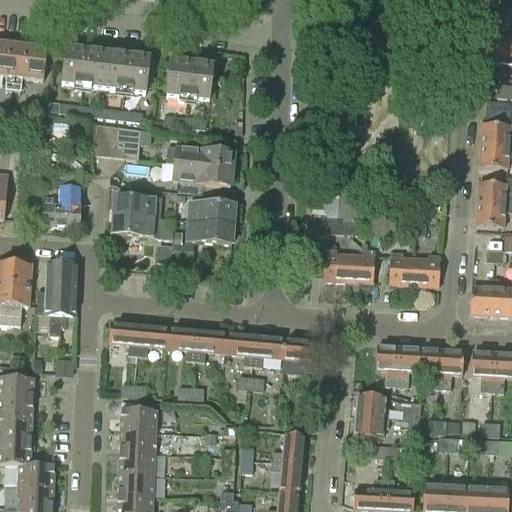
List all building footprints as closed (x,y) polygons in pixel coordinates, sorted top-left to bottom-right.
[(505,79),(509,43),(487,40),(484,68),(500,69),(499,78),(505,79)] [(7,48),(0,47),(0,80),(6,81),(4,93),(11,94),(18,43),(8,42),(7,48)] [(27,44),(18,43),(11,94),(19,95),(21,82),(42,85),(46,53),(26,50),(27,44)] [(102,94),(106,57),(65,52),(60,89),(102,94)] [(148,62),(106,57),(102,94),(144,99),(148,62)] [(212,70),(191,67),(169,65),(165,101),(208,106),(212,70)] [(503,102),(505,90),(496,89),(495,101),(503,102)] [(511,102),(511,90),(505,90),(503,102),(511,103),(511,102)] [(510,126),(511,107),(486,106),(485,125),(510,126)] [(58,107),(57,118),(140,128),(142,117),(58,107)] [(163,120),(162,130),(204,135),(205,125),(163,120)] [(481,128),(480,150),(511,152),(511,143),(508,144),(509,130),(481,128)] [(140,135),(95,129),(93,160),(137,165),(140,135)] [(511,152),(480,150),(478,173),(506,174),(507,160),(511,160),(511,152)] [(46,174),(46,172),(48,154),(21,151),(18,171),(46,174)] [(175,152),(173,169),(231,175),(233,159),(176,152),(175,152)] [(231,175),(173,169),(171,185),(229,192),(231,175)] [(325,199),(325,192),(326,180),(314,180),(315,199),(314,220),(324,221),(324,205),(324,199),(325,199)] [(354,193),(354,181),(330,180),(329,192),(354,193)] [(475,210),(511,212),(511,201),(510,203),(504,203),(505,188),(477,186),(475,210)] [(77,233),(79,193),(58,192),(57,211),(43,210),(42,231),(77,233)] [(337,196),(336,222),(350,223),(351,197),(337,196)] [(183,211),(185,200),(175,199),(174,210),(183,211)] [(113,201),(112,220),(158,224),(159,204),(113,201)] [(188,207),(186,226),(232,230),(234,210),(188,207)] [(511,215),(511,212),(475,210),(474,232),(502,233),(503,217),(511,218),(511,215)] [(164,224),(173,225),(173,214),(165,213),(164,224)] [(158,224),(112,220),(110,240),(156,243),(158,224)] [(232,230),(186,226),(185,245),(230,249),(232,230)] [(415,241),(416,228),(407,228),(407,240),(415,241)] [(423,242),(424,229),(416,228),(415,241),(423,242)] [(358,243),(359,230),(341,229),(340,242),(358,243)] [(193,250),(181,249),(181,237),(172,236),(172,249),(171,262),(192,264),(193,250)] [(511,256),(511,240),(504,241),(503,256),(511,256)] [(318,258),(318,246),(310,245),(309,258),(318,258)] [(170,268),(171,252),(157,251),(156,267),(170,268)] [(347,287),(348,260),(335,259),(336,254),(324,253),(324,258),(323,258),(321,286),(347,287)] [(360,260),(348,260),(347,287),(373,289),(374,261),(373,261),(374,255),(360,254),(360,260)] [(493,267),(494,255),(485,254),(484,267),(493,267)] [(503,255),(494,255),(493,267),(502,268),(503,255)] [(412,291),(414,264),(401,263),(401,258),(389,257),(389,262),(388,262),(386,290),(412,291)] [(426,264),(414,264),(412,291),(438,293),(440,265),(438,265),(439,260),(427,259),(426,264)] [(26,312),(30,270),(0,267),(0,328),(18,330),(20,312),(26,312)] [(59,321),(61,268),(46,267),(45,300),(36,299),(35,319),(50,320),(49,341),(59,341),(59,333),(60,321),(59,321)] [(76,269),(61,268),(59,321),(60,321),(59,333),(73,334),(76,269)] [(490,321),(492,284),(486,283),(485,292),(469,291),(467,319),(490,321)] [(492,284),(490,321),(511,321),(511,294),(498,293),(499,284),(492,284)] [(136,361),(138,331),(109,328),(107,348),(127,350),(126,360),(136,361)] [(167,333),(138,331),(136,361),(146,362),(147,352),(166,353),(167,333)] [(167,333),(166,353),(185,355),(184,366),(194,367),(196,336),(167,333)] [(225,339),(196,336),(194,367),(203,368),(204,357),(224,359),(225,339)] [(225,339),(224,359),(243,360),(242,371),(252,372),(254,341),(225,339)] [(254,341),(252,372),(261,373),(262,362),(282,364),(284,344),(254,341)] [(313,347),(284,344),(282,364),(301,366),(300,376),(310,377),(313,347)] [(395,392),(397,352),(375,351),(373,375),(384,376),(383,391),(395,392)] [(419,354),(397,352),(395,392),(406,393),(408,377),(417,378),(419,354)] [(419,354),(417,378),(427,378),(426,394),(438,394),(440,355),(419,354)] [(440,355),(438,394),(449,395),(450,380),(461,380),(462,356),(440,355)] [(490,398),(493,358),(471,357),(469,381),(480,381),(479,397),(490,398)] [(511,359),(493,358),(490,398),(502,398),(503,382),(511,382),(511,359)] [(9,359),(8,370),(24,371),(24,360),(9,359)] [(40,362),(34,362),(34,365),(33,365),(32,377),(40,377),(41,366),(40,366),(40,362)] [(56,363),(56,368),(56,378),(71,379),(72,364),(56,363)] [(33,383),(0,381),(0,403),(32,405),(33,383)] [(249,395),(250,382),(237,381),(236,393),(249,395)] [(263,383),(250,382),(249,395),(262,396),(263,383)] [(132,403),(133,390),(120,389),(119,402),(132,403)] [(146,390),(133,390),(132,403),(145,403),(146,390)] [(189,405),(190,392),(177,392),(176,405),(189,405)] [(203,393),(190,392),(189,405),(202,406),(203,393)] [(245,406),(246,395),(237,394),(236,405),(245,406)] [(307,411),(308,398),(295,397),(294,410),(307,411)] [(354,420),(388,423),(389,413),(383,413),(384,401),(356,398),(354,420)] [(32,405),(0,403),(0,425),(31,427),(32,405)] [(400,424),(419,425),(420,408),(401,406),(400,424)] [(120,414),(119,436),(155,438),(156,415),(120,414)] [(388,423),(354,420),(352,442),(380,444),(382,432),(387,432),(388,423)] [(419,425),(400,424),(399,433),(418,435),(419,425)] [(435,440),(436,425),(427,424),(426,439),(435,440)] [(31,427),(0,425),(0,447),(30,449),(31,427)] [(436,425),(435,440),(444,440),(445,438),(459,439),(459,427),(436,425)] [(474,427),(462,426),(461,437),(462,437),(462,440),(472,440),(472,438),(473,438),(474,427)] [(489,442),(490,428),(480,427),(479,442),(489,442)] [(490,428),(489,442),(498,443),(499,428),(490,428)] [(222,440),(235,441),(235,432),(222,431),(222,440)] [(119,436),(118,458),(154,459),(155,438),(119,436)] [(203,438),(203,448),(214,448),(214,438),(203,438)] [(271,457),(270,466),(301,469),(304,440),(284,438),(282,458),(271,457)] [(446,457),(447,442),(438,442),(437,456),(446,457)] [(456,443),(447,442),(446,457),(455,457),(467,458),(468,444),(463,443),(456,444),(456,443)] [(488,459),(489,445),(479,444),(479,458),(488,459)] [(489,445),(488,459),(497,459),(498,445),(489,445)] [(30,449),(0,447),(0,469),(17,470),(29,471),(29,469),(30,449)] [(384,463),(386,450),(372,449),(371,462),(384,463)] [(399,451),(386,450),(384,463),(398,464),(399,451)] [(239,452),(239,465),(252,466),(252,453),(239,452)] [(221,453),(221,462),(234,463),(234,454),(221,453)] [(118,458),(117,479),(153,481),(154,459),(118,458)] [(234,463),(221,462),(221,471),(233,471),(234,463)] [(252,466),(239,465),(238,478),(251,479),(252,466)] [(301,469),(270,466),(269,476),(280,477),(278,496),(298,498),(301,469)] [(17,470),(16,491),(52,493),(53,470),(29,469),(29,471),(17,470)] [(117,479),(116,501),(152,503),(153,481),(117,479)] [(381,511),(383,484),(374,484),(373,495),(353,494),(351,511),(381,511)] [(383,484),(381,511),(411,511),(413,497),(393,496),(393,485),(383,484)] [(443,511),(445,484),(435,484),(435,490),(423,489),(421,511),(443,511)] [(454,485),(445,484),(443,511),(464,511),(465,491),(454,491),(454,485)] [(465,491),(464,511),(485,511),(487,487),(477,487),(477,492),(465,491)] [(487,487),(485,511),(506,511),(508,494),(495,493),(496,488),(487,487)] [(51,511),(52,493),(16,491),(15,511),(51,511)] [(232,497),(219,496),(219,505),(224,505),(232,506),(232,505),(232,497)] [(296,511),(298,498),(278,496),(276,511),(296,511)] [(151,511),(152,503),(116,501),(115,511),(151,511)]
